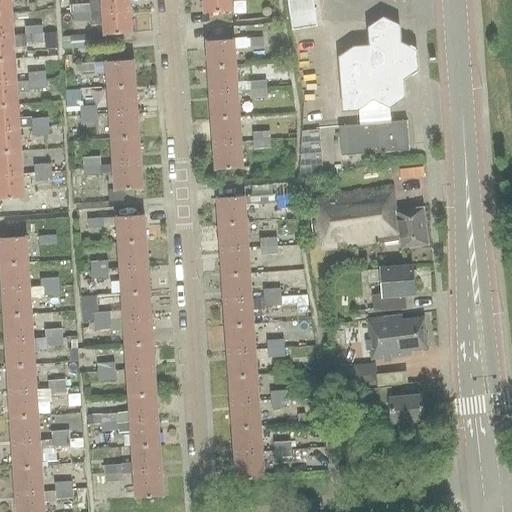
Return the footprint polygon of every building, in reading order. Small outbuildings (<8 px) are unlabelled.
[(0,0),(0,13),(12,13),(12,0),(11,0),(0,0)] [(131,10),(129,0),(101,0),(103,12),(131,10)] [(233,12),(231,0),(203,0),(205,13),(233,12)] [(288,0),(293,30),(317,27),(312,0),(288,0)] [(73,5),(73,14),(91,13),(91,12),(90,4),(73,5)] [(132,34),(131,10),(103,12),(91,12),(91,13),(73,14),(74,23),(90,22),(91,25),(104,24),(104,36),(132,34)] [(12,13),(0,13),(0,37),(14,36),(26,36),(41,35),(40,26),(40,22),(25,23),(25,26),(13,27),(13,23),(12,13)] [(360,112),(361,125),(392,122),(392,111),(408,100),(406,81),(420,73),(417,53),(403,47),(402,31),(382,19),(367,32),(370,48),(355,47),(339,59),(341,111),(360,112)] [(41,43),(41,35),(26,36),(26,44),(41,43)] [(93,35),(72,36),(73,49),(93,48),(93,35)] [(0,60),(15,59),(14,36),(0,37),(0,60)] [(264,38),(247,39),(248,48),(265,47),(264,38)] [(235,40),(207,42),(208,68),(236,66),(235,50),(235,40)] [(0,83),(17,83),(17,82),(15,59),(0,60),(0,83)] [(106,62),(108,88),(136,86),(134,61),(106,62)] [(81,63),(78,63),(78,73),(81,73),(95,72),(95,63),(81,63)] [(238,91),(236,66),(208,68),(210,93),(238,91)] [(28,73),(29,81),(29,82),(47,81),(46,72),(28,73)] [(58,80),(47,81),(47,89),(47,92),(59,91),(58,80)] [(249,81),(250,90),(250,91),(268,89),(267,80),(249,81)] [(0,106),(18,106),(18,93),(30,92),(30,90),(47,89),(47,81),(29,82),(29,81),(17,82),(17,83),(0,83),(0,106)] [(137,112),(136,86),(108,88),(110,114),(137,112)] [(268,98),(268,89),(250,91),(250,99),(251,99),(268,98)] [(212,119),(240,117),(239,105),(238,91),(210,93),(212,119)] [(32,117),(19,118),(18,106),(0,106),(0,130),(20,129),(32,128),(49,127),(48,118),(32,119),(32,117)] [(80,107),(81,116),(98,115),(98,106),(80,107)] [(139,138),(137,112),(110,114),(110,124),(111,140),(139,138)] [(98,115),(81,116),(81,124),(99,123),(98,115)] [(242,143),(240,117),(212,119),(214,145),(242,143)] [(410,151),(407,121),(392,122),(361,125),(340,127),(342,156),(410,151)] [(50,135),(49,127),(32,128),(33,136),(50,135)] [(0,153),(21,152),(20,129),(0,130),(0,153)] [(271,141),(270,131),(252,132),(253,142),(271,141)] [(141,163),(139,138),(111,140),(113,164),(113,165),(141,163)] [(271,149),(271,141),(253,142),(253,150),(271,149)] [(243,169),(242,143),(214,145),(215,170),(243,169)] [(21,152),(0,153),(0,176),(23,175),(22,161),(21,152)] [(84,158),(84,167),(102,166),(101,165),(101,157),(84,158)] [(143,189),(141,163),(113,165),(113,164),(101,165),(102,166),(84,167),(85,175),(102,174),(102,175),(114,174),(115,191),(143,189)] [(36,165),(35,165),(36,174),(52,173),(52,164),(36,165)] [(52,173),(36,174),(36,182),(53,181),(52,176),(52,173)] [(23,175),(0,176),(0,199),(24,198),(24,187),(23,175)] [(401,249),(429,245),(424,208),(397,212),(394,186),(314,198),(316,212),(305,214),(309,238),(320,237),(322,252),(400,241),(401,249)] [(275,203),(274,195),(257,196),(257,204),(275,203)] [(217,199),(219,224),(247,222),(245,197),(217,199)] [(119,242),(147,240),(145,215),(90,219),(90,227),(105,227),(106,228),(116,227),(119,242)] [(249,248),(247,222),(219,224),(221,250),(249,248)] [(57,245),(57,236),(39,236),(39,245),(57,245)] [(0,238),(0,250),(1,264),(29,262),(27,237),(0,238)] [(278,246),(278,237),(260,238),(260,247),(278,246)] [(148,267),(146,241),(118,243),(120,269),(148,267)] [(279,255),(278,246),(260,247),(261,255),(279,255)] [(250,274),(249,248),(221,250),(223,275),(250,274)] [(108,270),(108,261),(91,261),(92,271),(108,270)] [(30,288),(29,262),(1,264),(3,290),(30,288)] [(150,292),(148,267),(120,269),(122,294),(150,292)] [(369,283),(382,282),(383,297),(375,298),(375,310),(403,308),(403,296),(415,295),(413,267),(381,269),(381,270),(369,271),(369,283)] [(109,278),(108,270),(92,271),(92,279),(109,278)] [(252,299),(250,274),(223,275),(224,301),(252,299)] [(42,279),(42,287),(60,286),(59,278),(42,279)] [(95,297),(94,280),(80,281),(81,298),(95,297)] [(60,286),(42,287),(43,297),(44,296),(60,295),(60,286)] [(32,314),(31,298),(30,288),(3,290),(4,315),(32,314)] [(282,297),(281,289),(264,289),(264,298),(282,297)] [(122,294),(123,305),(124,320),(152,318),(150,292),(122,294)] [(95,297),(81,298),(83,323),(95,322),(94,313),(99,312),(97,297),(95,297)] [(282,305),(282,297),(264,298),(265,306),(282,305)] [(254,325),(252,299),(224,301),(226,327),(254,325)] [(95,322),(112,321),(111,311),(110,312),(99,312),(94,313),(95,322)] [(34,339),(32,314),(4,315),(6,341),(34,339)] [(405,351),(427,349),(424,318),(403,321),(402,316),(368,320),(372,361),(406,356),(405,351)] [(153,344),(152,318),(124,320),(125,345),(153,344)] [(113,329),(112,321),(95,322),(95,330),(113,329)] [(256,350),(254,325),(226,327),(228,352),(256,350)] [(45,329),(45,338),(45,339),(64,337),(63,328),(45,329)] [(35,365),(34,350),(44,350),(47,347),(65,346),(64,337),(45,339),(45,338),(34,339),(6,341),(8,367),(35,365)] [(285,348),(285,340),(267,341),(268,349),(285,348)] [(155,369),(153,344),(125,345),(127,371),(155,369)] [(286,356),(285,348),(268,349),(268,357),(286,356)] [(71,350),(72,361),(80,361),(79,349),(71,350)] [(257,376),(256,350),(228,352),(230,378),(257,376)] [(375,361),(338,366),(340,387),(377,383),(375,361)] [(116,372),(115,363),(98,364),(98,373),(116,372)] [(37,390),(35,365),(8,367),(9,392),(37,390)] [(157,395),(155,369),(127,371),(129,397),(157,395)] [(116,380),(116,372),(98,373),(98,381),(116,380)] [(259,401),(257,376),(230,378),(231,403),(259,401)] [(66,388),(66,380),(48,381),(49,389),(66,388)] [(39,416),(38,401),(52,400),(52,397),(67,396),(66,388),(49,389),(37,390),(9,392),(11,418),(39,416)] [(392,423),(424,421),(422,395),(392,398),(391,388),(367,390),(369,406),(390,404),(392,423)] [(288,390),(270,392),(271,401),(289,399),(288,390)] [(158,420),(157,395),(129,397),(130,410),(118,410),(118,413),(101,415),(102,424),(119,423),(131,422),(158,420)] [(289,408),(289,399),(271,401),(272,409),(289,408)] [(233,429),(261,427),(259,401),(231,403),(233,429)] [(101,415),(93,415),(94,425),(102,424),(101,415)] [(40,442),(40,440),(39,416),(11,418),(13,444),(40,442)] [(160,446),(158,420),(131,422),(132,448),(160,446)] [(120,431),(119,423),(102,424),(102,432),(120,431)] [(263,453),(261,427),(233,429),(235,455),(263,453)] [(71,440),(70,431),(70,430),(52,431),(52,439),(52,441),(54,441),(70,440),(71,440)] [(42,467),(41,454),(55,453),(54,449),(54,441),(52,441),(52,439),(40,440),(40,442),(13,444),(14,469),(42,467)] [(70,440),(71,448),(84,447),(84,439),(71,440),(70,440)] [(71,448),(70,440),(54,441),(54,449),(71,448)] [(292,451),(292,441),(274,442),(275,452),(292,451)] [(162,471),(160,446),(132,448),(134,473),(162,471)] [(292,453),(292,451),(275,452),(275,459),(293,458),(292,453)] [(264,478),(263,453),(235,455),(237,480),(264,478)] [(123,474),(122,464),(105,465),(105,475),(123,474)] [(14,469),(16,495),(44,493),(43,481),(42,467),(14,469)] [(164,497),(162,471),(134,473),(136,499),(164,497)] [(123,482),(123,474),(105,475),(106,483),(123,482)] [(73,490),(73,482),(56,483),(56,492),(73,491),(73,490)] [(45,511),(44,502),(57,502),(57,500),(73,499),(73,491),(56,492),(44,493),(16,495),(17,511),(45,511)]
